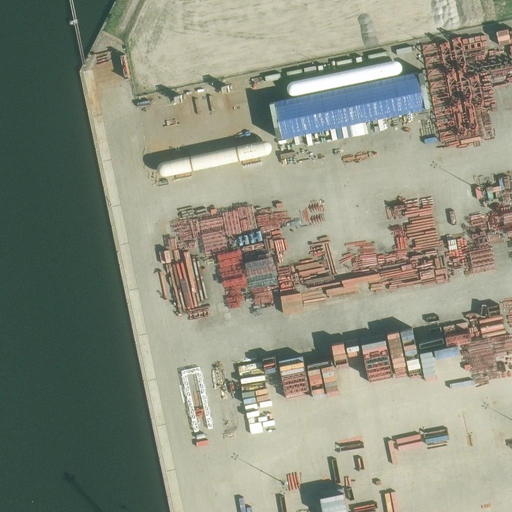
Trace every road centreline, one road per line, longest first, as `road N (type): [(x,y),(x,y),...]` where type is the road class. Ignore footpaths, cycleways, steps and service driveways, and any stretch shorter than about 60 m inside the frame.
road 1 (unknown): [(196,432),(181,343),(463,289)]
road 2 (unknown): [(167,266),(177,212),(211,179),(242,169),(442,160)]
road 3 (unknown): [(196,432),(481,381)]
road 4 (unknown): [(442,160),(463,289)]
